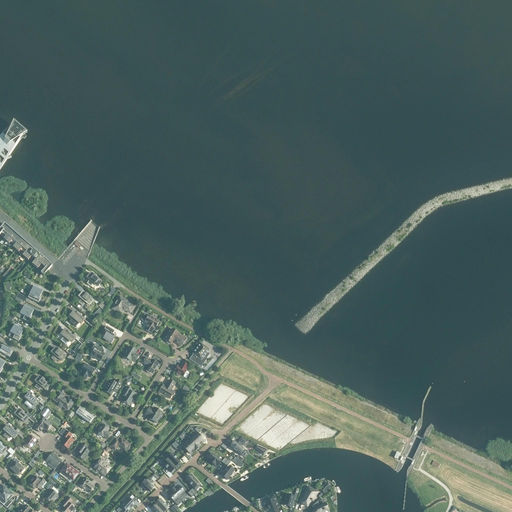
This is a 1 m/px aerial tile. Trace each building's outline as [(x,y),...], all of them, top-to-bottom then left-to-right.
[(0,169),(5,162),(6,161),(11,158),(9,156),(21,138),(23,137),(23,138),(27,135),(22,130),(21,131),(18,128),(18,127),(13,123),(11,127),(10,129),(0,138),(0,169)] [(0,236),(1,237),(9,229),(4,224),(0,229),(0,236)] [(9,229),(1,237),(6,241),(14,233),(9,229)] [(14,233),(6,241),(11,246),(19,237),(14,233)] [(19,237),(11,246),(16,250),(23,241),(19,237)] [(23,241),(16,250),(20,254),(23,251),(28,245),(23,241)] [(20,254),(18,257),(21,259),(20,259),(23,261),(25,258),(32,250),(29,248),(25,253),(23,251),(20,254)] [(32,250),(25,258),(30,262),(38,253),(33,249),(32,250)] [(30,262),(35,266),(42,258),(38,253),(30,262)] [(42,258),(35,266),(40,270),(47,262),(42,258)] [(52,266),(49,263),(47,262),(40,270),(42,272),(40,274),(43,276),(52,266)] [(36,274),(38,273),(31,265),(30,267),(36,274)] [(89,274),(86,278),(89,281),(87,283),(91,287),(93,288),(96,285),(96,286),(97,285),(98,286),(101,282),(100,281),(100,280),(94,275),(93,276),(91,273),(90,275),(89,274)] [(40,297),(43,291),(30,285),(28,291),(30,292),(40,297)] [(108,300),(114,294),(111,291),(105,298),(108,300)] [(28,298),(38,303),(41,297),(40,297),(30,292),(28,298)] [(81,294),(81,293),(77,297),(81,300),(79,302),(82,306),(85,302),(88,305),(89,304),(90,305),(93,301),(87,297),(88,296),(86,294),(85,295),(82,292),(81,294)] [(112,309),(119,313),(121,311),(124,310),(129,313),(133,307),(126,302),(127,301),(119,297),(117,301),(116,301),(114,304),(115,305),(112,309)] [(30,316),(31,316),(33,311),(23,305),(20,311),(30,316)] [(31,316),(30,316),(20,311),(19,310),(16,316),(28,323),(31,317),(31,316)] [(73,313),(72,312),(69,316),(72,319),(70,321),(74,325),(76,321),(80,324),(81,323),(81,324),(84,320),(79,316),(79,315),(77,313),(76,314),(74,311),(73,313)] [(151,333),(154,328),(155,328),(159,322),(155,319),(153,317),(152,318),(148,315),(148,316),(145,314),(141,320),(144,322),(149,325),(145,330),(151,333)] [(95,325),(89,319),(86,322),(93,328),(95,325)] [(11,331),(20,336),(21,336),(24,330),(13,324),(10,330),(11,331)] [(112,335),(114,332),(106,327),(104,330),(105,331),(105,332),(105,333),(105,334),(106,334),(104,338),(106,339),(105,340),(111,344),(114,339),(113,338),(113,337),(113,336),(113,335),(112,335)] [(174,341),(174,342),(180,345),(184,338),(179,335),(180,334),(174,331),(173,332),(168,329),(166,334),(163,339),(166,341),(166,342),(166,343),(168,344),(169,344),(170,343),(171,344),(173,340),(174,341)] [(63,331),(60,334),(63,338),(61,340),(66,344),(68,341),(70,343),(71,341),(72,342),(75,339),(70,334),(70,333),(68,331),(67,332),(65,330),(63,331)] [(21,336),(20,336),(11,331),(8,336),(18,342),(21,336)] [(85,342),(78,336),(76,339),(82,345),(85,342)] [(101,352),(100,351),(101,348),(94,344),(91,350),(93,351),(91,355),(92,356),(91,357),(91,358),(93,359),(94,359),(95,358),(100,361),(104,354),(101,352)] [(192,354),(197,358),(193,362),(199,365),(202,361),(204,363),(207,359),(206,358),(209,354),(207,353),(209,350),(200,344),(192,354)] [(0,350),(0,352),(9,358),(13,352),(2,346),(0,350)] [(126,360),(127,359),(131,361),(132,360),(135,362),(138,356),(135,354),(136,352),(132,350),(133,349),(129,346),(127,349),(126,349),(125,349),(124,352),(124,353),(125,353),(123,357),(123,358),(123,359),(125,360),(126,360)] [(54,349),(53,349),(50,353),(53,356),(51,358),(55,361),(58,358),(61,361),(62,360),(63,360),(65,357),(60,352),(61,352),(58,350),(55,348),(54,349)] [(156,368),(158,364),(151,360),(150,361),(149,360),(145,357),(141,362),(147,366),(145,370),(147,371),(146,372),(150,374),(150,373),(152,374),(155,369),(154,369),(156,367),(156,368)] [(181,366),(180,367),(177,366),(174,372),(177,373),(176,374),(176,375),(178,376),(179,376),(180,375),(183,377),(186,371),(185,370),(188,366),(183,362),(181,366)] [(89,377),(92,373),(93,373),(95,370),(84,363),(82,367),(83,367),(80,372),(82,373),(81,376),(86,379),(88,376),(89,377)] [(38,378),(37,378),(34,381),(37,384),(35,387),(39,390),(41,387),(45,390),(46,388),(46,389),(49,386),(44,381),(45,380),(42,378),(41,379),(39,377),(38,378)] [(114,390),(115,390),(117,391),(122,383),(116,380),(115,383),(110,380),(104,391),(111,395),(113,391),(114,390)] [(166,385),(167,386),(166,387),(163,385),(159,392),(170,399),(172,396),(173,396),(174,394),(173,393),(174,392),(171,390),(175,384),(169,380),(166,385)] [(132,392),(130,391),(131,390),(127,387),(123,393),(125,395),(125,396),(122,402),(123,402),(123,403),(125,404),(129,406),(131,403),(132,403),(133,403),(134,401),(134,400),(133,400),(135,396),(132,394),(132,392)] [(58,404),(58,405),(58,406),(61,408),(62,407),(68,411),(74,403),(68,399),(67,401),(66,401),(65,401),(63,399),(62,398),(64,396),(59,392),(53,400),(58,404)] [(24,398),(27,401),(25,403),(29,407),(31,403),(34,406),(35,405),(36,405),(39,402),(34,398),(34,397),(32,395),(31,396),(29,393),(28,395),(27,394),(24,398)] [(46,407),(40,415),(44,417),(47,413),(49,414),(51,412),(46,407)] [(80,416),(80,415),(90,423),(94,418),(80,407),(76,413),(80,416)] [(151,418),(149,419),(156,423),(162,413),(154,408),(152,410),(149,408),(145,414),(151,418)] [(24,413),(22,411),(21,412),(18,410),(17,411),(16,410),(13,414),(17,417),(24,422),(25,421),(26,422),(29,419),(23,414),(24,413)] [(39,433),(43,428),(47,431),(52,424),(43,418),(39,424),(38,424),(34,428),(34,429),(39,433)] [(422,420),(422,419),(419,419),(417,424),(398,463),(396,469),(398,472),(401,468),(416,437),(415,436),(418,430),(419,429),(421,425),(422,420)] [(407,476),(409,477),(412,470),(424,445),(432,429),(433,426),(431,423),(427,428),(423,436),(424,437),(422,440),(421,439),(407,471),(407,476)] [(108,433),(107,432),(109,429),(103,425),(97,433),(103,437),(107,440),(111,435),(108,433)] [(12,430),(13,429),(11,427),(10,428),(7,426),(6,427),(5,426),(2,430),(6,433),(3,436),(7,439),(10,436),(13,438),(14,437),(15,438),(18,435),(12,430)] [(71,435),(63,429),(59,434),(65,438),(61,444),(67,449),(73,441),(70,438),(70,437),(71,435)] [(195,433),(191,437),(191,438),(199,446),(204,442),(195,433)] [(26,449),(27,447),(31,450),(33,445),(36,440),(30,436),(23,445),(24,445),(23,447),(26,449)] [(120,448),(125,452),(130,445),(121,438),(117,442),(116,442),(114,441),(110,446),(115,450),(116,449),(118,450),(119,450),(120,448)] [(187,442),(194,450),(195,451),(199,446),(191,438),(187,442)] [(182,446),(190,454),(194,450),(187,442),(182,446)] [(246,451),(234,442),(230,447),(242,456),(246,451)] [(77,450),(80,451),(79,452),(79,453),(77,456),(84,461),(87,457),(88,457),(89,457),(90,455),(90,454),(89,453),(90,452),(86,449),(87,447),(82,443),(77,450)] [(255,449),(263,455),(266,450),(258,446),(255,449)] [(166,458),(175,467),(180,463),(176,458),(177,458),(175,457),(171,453),(166,458)] [(210,461),(209,462),(215,466),(216,465),(217,467),(221,461),(212,454),(208,459),(210,461)] [(56,457),(53,455),(50,455),(48,458),(48,457),(47,457),(45,459),(45,460),(46,461),(49,463),(48,465),(48,466),(54,470),(61,461),(58,458),(57,459),(56,458),(56,457)] [(167,469),(171,473),(176,468),(175,467),(166,458),(161,462),(165,467),(165,468),(166,469),(167,469)] [(21,472),(21,473),(24,469),(21,466),(20,467),(18,464),(19,462),(15,459),(11,464),(13,466),(11,468),(13,470),(13,471),(18,475),(21,472)] [(105,476),(107,473),(108,474),(109,472),(109,471),(111,468),(107,466),(108,464),(104,461),(103,463),(99,460),(94,468),(105,476)] [(441,464),(434,461),(432,465),(438,469),(441,464)] [(74,470),(73,471),(70,469),(71,468),(66,465),(61,472),(60,474),(67,479),(68,478),(73,481),(78,474),(74,470)] [(224,471),(221,476),(227,480),(234,471),(228,466),(226,470),(225,469),(224,471)] [(191,475),(186,480),(190,484),(189,485),(191,486),(195,490),(201,485),(191,475)] [(28,484),(34,489),(36,487),(38,487),(38,486),(40,488),(45,482),(41,478),(39,480),(35,476),(33,479),(32,479),(31,479),(30,479),(30,480),(30,481),(30,482),(28,484)] [(78,484),(79,485),(78,485),(85,490),(90,493),(94,487),(89,484),(90,483),(84,478),(81,482),(80,482),(78,484)] [(144,480),(140,485),(142,486),(140,487),(145,491),(146,490),(148,492),(152,487),(149,484),(151,482),(147,478),(145,481),(144,480)] [(328,483),(321,489),(324,493),(327,490),(331,487),(328,483)] [(50,503),(55,498),(56,498),(58,497),(58,496),(57,495),(51,490),(54,487),(51,485),(47,489),(49,491),(44,498),(50,503)] [(177,486),(172,491),(181,500),(187,496),(177,486)] [(303,489),(297,506),(304,509),(307,502),(309,503),(313,493),(303,489)] [(11,494),(7,491),(0,499),(5,504),(3,505),(7,508),(12,502),(9,500),(10,498),(11,498),(13,496),(14,495),(13,494),(13,493),(11,493),(11,494)] [(181,500),(172,491),(168,495),(176,504),(181,500)] [(299,494),(295,493),(294,497),(287,494),(286,498),(285,498),(284,502),(285,502),(284,506),(291,508),(293,500),(297,501),(299,494)] [(120,511),(128,511),(135,504),(131,501),(133,498),(129,494),(122,502),(124,503),(120,507),(123,509),(120,511)] [(65,505),(65,506),(61,510),(62,511),(71,511),(72,511),(74,508),(71,506),(72,505),(72,504),(70,502),(72,501),(68,497),(63,503),(65,505)] [(156,505),(162,511),(164,511),(168,508),(165,505),(166,505),(165,503),(164,504),(160,500),(156,504),(156,505)] [(271,509),(269,510),(269,511),(278,511),(281,511),(277,500),(273,501),(274,503),(269,505),(271,509)]
